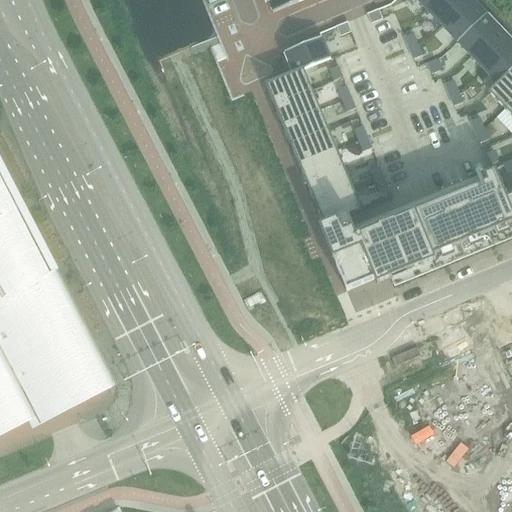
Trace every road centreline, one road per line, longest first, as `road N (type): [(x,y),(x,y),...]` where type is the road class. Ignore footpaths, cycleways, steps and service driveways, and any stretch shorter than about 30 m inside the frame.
road 1 (primary): [(237,406),(18,0)]
road 2 (primary): [(0,58),(193,427)]
road 3 (unclassified): [(0,511),(193,427)]
road 4 (residential): [(311,368),(412,343),(511,304)]
road 5 (residential): [(499,275),(356,338),(311,368)]
road 6 (residential): [(262,39),(275,74),(239,90),(228,62),(245,53)]
